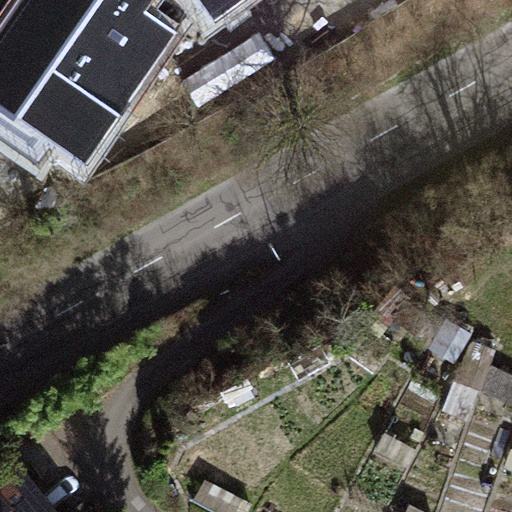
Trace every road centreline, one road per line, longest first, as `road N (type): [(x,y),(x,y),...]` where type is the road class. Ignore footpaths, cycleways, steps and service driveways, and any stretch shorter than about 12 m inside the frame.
road 1 (residential): [(332,164),(328,218),(314,255),(176,360),(115,424),(105,458),(130,511)]
road 2 (tertiary): [(0,347),(332,164)]
road 3 (tertiary): [(332,164),(511,62)]
